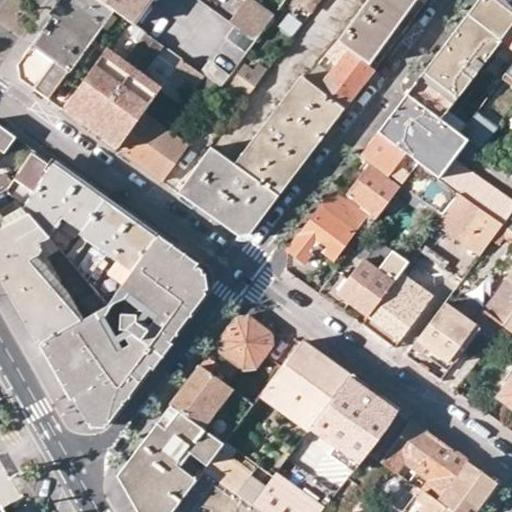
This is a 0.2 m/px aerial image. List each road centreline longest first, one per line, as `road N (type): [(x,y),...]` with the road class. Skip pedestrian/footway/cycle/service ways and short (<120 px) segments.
road 1 (residential): [(238,275),(449,0)]
road 2 (residential): [(511,465),(238,275)]
road 3 (residential): [(0,100),(238,275)]
road 4 (residential): [(79,481),(238,275)]
road 5 (tertiary): [(0,346),(79,481)]
